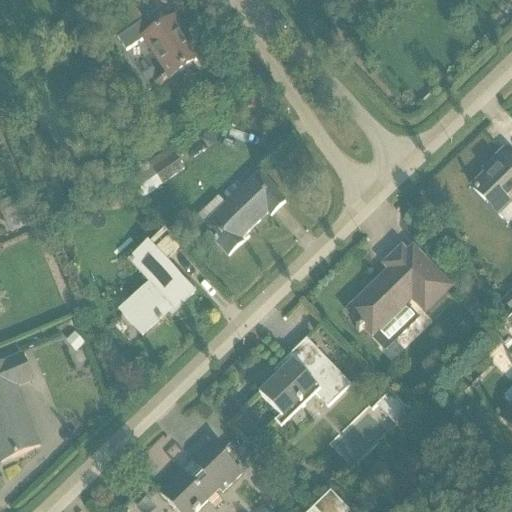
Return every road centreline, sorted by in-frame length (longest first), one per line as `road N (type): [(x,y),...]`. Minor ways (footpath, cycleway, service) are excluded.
road 1 (residential): [(369,202),(49,511)]
road 2 (residential): [(228,0),(369,202)]
road 3 (residential): [(404,169),(245,0)]
road 4 (residential): [(511,66),(404,169)]
